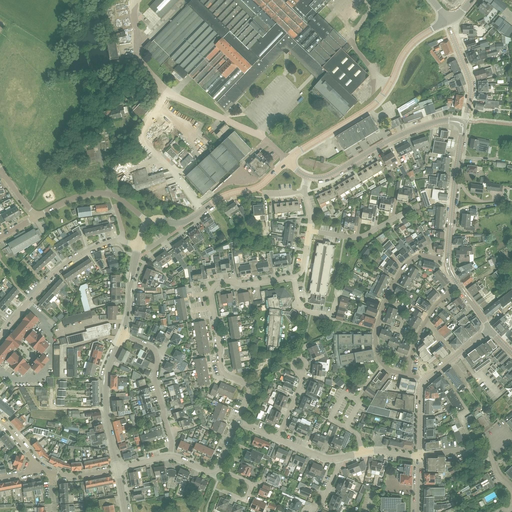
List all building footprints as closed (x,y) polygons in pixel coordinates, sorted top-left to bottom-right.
[(175,70),(183,78),(188,74),(227,112),(287,50),(319,81),(328,72),(323,67),(308,53),(253,0),(192,0),(152,42),(150,41),(148,39),(142,45),(144,47),(143,48),(145,49),(145,50),(161,66),(164,63),(172,72),(175,70)] [(162,18),(179,0),(156,0),(150,7),(162,18)] [(253,0),(308,53),(333,28),(338,32),(346,24),(326,5),(331,0),(253,0)] [(494,0),(493,1),(504,10),(507,6),(500,0),(494,0)] [(491,6),(490,8),(483,2),(478,8),(487,16),(494,8),(491,6)] [(500,17),(494,23),(499,27),(504,20),(500,17)] [(504,20),(497,30),(504,35),(511,26),(504,20)] [(470,37),(476,37),(476,31),(473,31),(473,26),(463,26),(463,34),(470,34),(470,37)] [(333,28),(308,53),(323,67),(341,48),(347,42),(338,32),(333,28)] [(120,32),(120,33),(113,35),(114,39),(107,40),(108,42),(114,40),(114,39),(126,36),(125,31),(120,32)] [(474,47),(475,50),(486,47),(484,42),(479,43),(479,42),(476,43),(475,39),(466,42),(468,49),(474,47)] [(444,54),(444,56),(454,53),(449,40),(440,43),(444,53),(444,54)] [(115,59),(119,58),(116,42),(107,43),(110,60),(111,68),(116,67),(115,59)] [(351,46),(347,43),(342,48),(345,52),(351,46)] [(503,43),(496,44),(496,49),(490,51),(486,52),(483,53),(469,59),(471,64),(480,60),(482,59),(483,59),(488,57),(497,55),(497,53),(501,52),(501,50),(504,50),(503,43)] [(370,76),(341,48),(323,67),(328,72),(351,95),(370,76)] [(486,52),(485,49),(481,51),(476,53),(475,51),(467,54),(469,59),(483,53),(486,52)] [(449,63),(449,64),(448,64),(449,67),(450,67),(451,68),(459,65),(456,60),(449,63)] [(495,68),(498,78),(505,76),(501,62),(493,65),(494,68),(495,68)] [(453,73),(461,70),(459,65),(451,68),(453,72),(453,73)] [(477,80),(494,75),(491,67),(475,72),(477,80)] [(351,95),(328,72),(319,81),(313,87),(343,116),(358,101),(351,95)] [(450,83),(456,81),(464,78),(462,73),(454,76),(455,78),(451,79),(451,80),(448,81),(449,83),(450,83)] [(456,87),(462,86),(466,84),(464,78),(456,81),(450,83),(452,88),(456,87)] [(343,116),(313,87),(309,92),(325,107),(339,121),(343,116)] [(485,104),(490,104),(502,105),(502,102),(499,102),(499,101),(486,100),(486,98),(491,99),(492,96),(487,96),(487,94),(478,93),(478,96),(477,96),(477,100),(486,101),(485,104)] [(417,97),(397,109),(399,113),(419,101),(417,97)] [(140,120),(150,109),(142,102),(132,112),(140,120)] [(402,118),(404,123),(423,117),(423,116),(427,115),(427,116),(436,113),(433,103),(424,106),(424,108),(411,113),(411,115),(402,118)] [(114,107),(114,110),(111,111),(103,113),(105,122),(113,120),(113,119),(122,117),(121,114),(125,113),(123,105),(117,107),(116,106),(114,107)] [(365,138),(379,130),(370,116),(336,136),(344,150),(362,140),(363,141),(366,139),(365,138)] [(400,117),(387,123),(390,130),(403,124),(400,117)] [(230,128),(226,123),(219,130),(220,131),(216,135),(219,138),(230,128)] [(240,162),(252,150),(235,131),(232,134),(230,132),(225,136),(227,138),(186,177),(203,195),(229,171),(232,174),(240,166),(237,163),(239,161),(240,162)] [(435,137),(435,141),(444,142),(445,139),(447,139),(449,132),(441,131),(440,138),(435,137)] [(423,150),(426,149),(425,146),(428,144),(426,137),(419,139),(422,147),(423,150)] [(455,139),(448,138),(447,147),(454,148),(455,139)] [(472,139),(470,148),(472,148),(477,149),(476,151),(483,152),(484,146),(489,147),(490,141),(486,140),(477,138),(477,140),(472,139)] [(415,149),(422,147),(419,139),(413,141),(415,149)] [(432,153),(438,154),(445,155),(446,149),(447,143),(444,142),(435,141),(432,153)] [(403,146),(407,155),(410,154),(409,152),(413,150),(409,143),(403,146)] [(406,160),(409,159),(407,155),(403,146),(397,150),(400,156),(403,155),(406,160)] [(87,147),(83,148),(84,156),(88,155),(89,161),(96,160),(94,148),(88,149),(88,150),(87,150),(87,147)] [(247,164),(254,171),(267,159),(260,152),(247,164)] [(392,152),(387,155),(392,164),(394,167),(397,166),(395,162),(397,161),(392,152)] [(394,167),(392,164),(387,155),(383,158),(388,166),(390,165),(392,168),(394,167)] [(175,159),(179,165),(184,162),(180,156),(175,159)] [(436,160),(436,163),(449,165),(450,158),(442,157),(442,161),(437,160),(436,160)] [(271,164),(267,159),(254,171),(260,178),(271,168),(271,164)] [(374,166),(378,173),(383,169),(378,161),(375,162),(377,164),(374,166)] [(426,168),(426,171),(433,172),(434,169),(436,169),(436,170),(438,170),(440,171),(448,172),(449,165),(436,163),(433,163),(432,168),(426,168)] [(373,164),(368,167),(373,176),(378,173),(374,166),(373,164)] [(480,170),(482,170),(482,167),(468,166),(468,169),(466,169),(466,172),(467,173),(471,173),(471,175),(476,175),(476,171),(479,171),(480,170)] [(364,172),(368,179),(373,176),(368,167),(365,168),(367,170),(364,172)] [(150,186),(147,177),(149,176),(146,168),(131,173),(132,175),(130,176),(134,192),(150,186)] [(357,173),(362,182),(368,179),(364,172),(362,170),(357,173)] [(166,181),(163,172),(147,177),(150,186),(166,181)] [(436,177),(436,180),(447,182),(448,175),(440,174),(438,174),(438,177),(436,177)] [(351,180),(355,187),(360,183),(355,175),(353,176),(354,178),(351,180)] [(346,183),(350,190),(355,187),(351,180),(350,178),(347,179),(349,181),(346,183)] [(446,189),(447,182),(429,180),(429,184),(435,185),(437,186),(436,187),(446,189)] [(340,186),(345,193),(350,190),(346,183),(345,181),(342,182),(343,184),(340,186)] [(488,183),(487,190),(502,192),(503,185),(500,185),(500,184),(488,183)] [(335,189),(339,196),(345,193),(340,186),(339,184),(337,185),(338,187),(335,189)] [(482,194),(483,186),(472,184),(471,192),(482,194)] [(176,201),(183,198),(181,193),(180,194),(178,189),(176,189),(174,185),(171,187),(176,201)] [(397,201),(402,202),(404,190),(399,189),(400,187),(397,187),(396,190),(399,191),(397,201)] [(404,187),(404,190),(402,202),(407,203),(409,193),(412,193),(412,189),(409,189),(409,188),(404,187)] [(327,193),(331,200),(336,197),(332,188),(330,189),(331,191),(327,193)] [(420,191),(425,206),(430,204),(425,190),(420,191)] [(322,195),(325,202),(331,200),(327,193),(327,191),(324,192),(325,194),(322,195)] [(316,198),(320,205),(325,202),(322,195),(321,193),(319,194),(319,196),(316,198)] [(386,199),(387,197),(379,196),(378,200),(381,200),(379,210),(384,211),(386,199)] [(393,207),(394,202),(395,198),(391,198),(391,200),(386,199),(384,211),(389,212),(390,207),(393,207)] [(235,202),(229,206),(234,214),(240,211),(238,208),(239,208),(235,202)] [(260,220),(265,220),(264,205),(253,206),(254,216),(260,215),(260,220)] [(362,219),(367,220),(369,208),(364,208),(364,206),(361,205),(360,209),(363,209),(362,219)] [(11,209),(15,217),(20,214),(16,206),(11,209)] [(77,208),(79,217),(91,216),(90,206),(77,208)] [(230,217),(234,214),(229,206),(224,210),(227,215),(228,215),(230,217)] [(376,212),(377,208),(374,207),(373,209),(369,208),(367,220),(372,221),(373,211),(376,212)] [(476,214),(477,212),(477,209),(470,208),(470,214),(463,214),(462,220),(473,221),(473,219),(474,216),(478,216),(478,214),(476,214)] [(6,211),(11,220),(15,217),(11,209),(6,211)] [(0,214),(0,218),(3,223),(5,222),(6,222),(11,220),(6,211),(0,214)] [(344,229),(349,230),(351,218),(346,217),(347,213),(344,212),(343,218),(346,219),(344,229)] [(217,225),(218,225),(215,222),(214,222),(209,215),(201,220),(206,227),(207,227),(209,230),(216,225),(217,225)] [(358,221),(359,217),(356,216),(356,218),(351,218),(349,230),(354,230),(356,220),(358,221)] [(278,228),(279,228),(294,230),(295,225),(291,224),(292,220),(286,220),(285,223),(286,224),(286,227),(282,226),(283,225),(278,224),(278,228)] [(465,230),(475,231),(475,227),(472,227),(473,221),(462,220),(462,227),(466,227),(465,230)] [(102,223),(103,226),(104,232),(110,231),(109,222),(107,221),(102,223)] [(84,229),(84,230),(85,236),(92,235),(90,229),(87,229),(86,225),(79,227),(80,230),(84,229)] [(79,226),(76,228),(72,230),(75,233),(71,235),(75,241),(80,238),(77,233),(80,231),(80,230),(79,227),(79,226)] [(6,248),(9,253),(12,251),(14,254),(23,249),(30,246),(30,245),(39,239),(38,237),(41,235),(38,229),(35,231),(34,230),(24,235),(22,233),(16,236),(18,238),(8,244),(9,246),(6,248)] [(204,238),(202,234),(198,229),(196,230),(196,229),(192,231),(201,243),(203,242),(202,240),(204,238)] [(444,239),(445,232),(440,232),(440,231),(433,230),(432,234),(436,235),(436,238),(444,239)] [(201,243),(192,231),(190,233),(190,234),(188,235),(194,243),(196,242),(198,245),(201,243)] [(62,233),(69,244),(75,241),(71,235),(69,237),(68,235),(67,235),(65,232),(62,233)] [(63,241),(63,240),(60,242),(61,242),(64,248),(69,244),(62,233),(60,235),(64,240),(63,241)] [(422,238),(420,239),(419,240),(424,247),(429,244),(422,233),(420,235),(422,238)] [(418,236),(415,238),(413,234),(411,235),(413,239),(419,250),(424,247),(419,240),(420,239),(418,236)] [(47,243),(50,245),(52,247),(54,245),(55,245),(58,251),(64,248),(61,242),(60,242),(58,243),(53,239),(52,240),(48,236),(45,240),(47,243)] [(415,253),(419,250),(413,239),(411,240),(407,242),(406,239),(405,237),(401,239),(405,245),(408,243),(409,246),(410,245),(415,253)] [(466,237),(462,237),(454,237),(453,245),(461,245),(468,244),(468,242),(466,242),(466,237)] [(195,249),(190,243),(187,245),(183,239),(177,243),(183,251),(187,249),(190,253),(195,249)] [(317,243),(314,263),(331,266),(335,245),(330,245),(331,242),(326,241),(325,244),(317,243)] [(444,249),(445,242),(441,241),(441,245),(437,245),(438,243),(434,243),(433,250),(437,250),(437,253),(443,254),(443,249),(444,249)] [(402,242),(399,244),(402,246),(397,250),(399,252),(405,259),(409,256),(405,250),(407,248),(402,242)] [(176,252),(174,254),(179,261),(178,261),(183,257),(180,253),(183,251),(177,243),(172,247),(176,252)] [(387,247),(385,245),(383,247),(387,252),(390,249),(393,246),(391,243),(387,247)] [(365,257),(370,250),(365,247),(361,253),(363,255),(365,257)] [(206,254),(204,251),(201,253),(199,248),(196,251),(200,257),(206,254)] [(472,255),(472,248),(465,248),(465,252),(457,252),(457,258),(459,258),(459,262),(470,262),(470,255),(472,255)] [(55,255),(51,250),(46,255),(51,260),(55,255)] [(280,257),(282,266),(288,265),(287,260),(290,260),(289,250),(286,250),(287,256),(280,257)] [(401,263),(405,259),(397,250),(393,253),(401,263)] [(174,254),(171,251),(168,253),(166,251),(161,255),(167,263),(172,259),(175,264),(179,261),(174,254)] [(268,251),(268,253),(267,254),(268,258),(267,258),(267,262),(262,262),(264,271),(269,270),(269,268),(273,268),(272,263),(270,251),(268,251)] [(272,263),(275,262),(275,267),(282,266),(280,257),(274,258),(273,253),(272,253),(272,251),(270,251),(272,263)] [(398,265),(391,259),(389,258),(391,255),(386,251),(384,253),(385,254),(387,256),(384,261),(388,263),(388,264),(395,269),(398,265)] [(51,260),(46,255),(43,258),(41,256),(39,253),(37,254),(46,264),(51,260)] [(118,268),(116,260),(116,256),(114,257),(113,253),(110,254),(106,255),(106,258),(107,258),(110,268),(106,269),(107,273),(112,272),(114,271),(114,269),(118,268)] [(225,261),(226,270),(231,270),(230,264),(231,264),(231,262),(233,262),(232,253),(228,254),(229,257),(227,257),(227,258),(224,258),(225,261)] [(46,264),(37,254),(35,256),(39,261),(37,264),(41,268),(46,264)] [(155,267),(162,271),(164,269),(162,267),(167,263),(161,255),(156,258),(157,260),(152,264),(155,267)] [(222,271),(226,270),(225,261),(220,261),(219,256),(217,256),(218,264),(219,264),(220,266),(221,266),(222,271)] [(257,257),(253,257),(253,260),(255,271),(258,270),(258,272),(264,271),(262,262),(258,263),(257,257)] [(88,271),(91,275),(93,273),(89,267),(93,264),(89,259),(83,263),(87,269),(88,271)] [(208,275),(212,275),(211,265),(210,263),(206,263),(205,260),(202,261),(203,265),(204,273),(204,269),(205,268),(206,271),(207,270),(208,275)] [(245,265),(246,274),(252,273),(251,271),(255,271),(253,260),(249,261),(250,264),(245,265)] [(384,261),(381,265),(379,267),(384,271),(386,269),(391,274),(395,269),(388,264),(388,263),(384,261)] [(473,267),(470,262),(456,268),(460,272),(457,274),(461,280),(468,274),(466,272),(470,270),(473,267)] [(87,269),(83,263),(76,267),(80,273),(87,269)] [(240,266),(240,263),(235,263),(237,274),(241,273),(241,275),(246,274),(245,265),(240,266)] [(314,263),(312,273),(330,276),(331,266),(314,263)] [(37,273),(41,268),(37,264),(32,268),(37,273)] [(192,272),(191,264),(188,267),(188,269),(189,275),(191,275),(192,277),(193,277),(194,282),(198,281),(197,271),(192,272)] [(412,266),(409,271),(420,277),(421,275),(418,273),(419,270),(412,266)] [(70,272),(74,277),(80,273),(76,267),(70,272)] [(147,268),(146,273),(155,277),(156,274),(159,275),(160,273),(147,268)] [(432,279),(434,281),(443,273),(440,269),(436,272),(435,271),(432,273),(435,276),(432,279)] [(498,270),(491,275),(494,280),(501,275),(498,270)] [(420,277),(409,271),(407,276),(414,280),(415,277),(419,279),(420,277)] [(63,276),(67,282),(74,277),(70,272),(63,276)] [(473,280),(470,276),(474,274),(472,272),(469,274),(469,275),(461,281),(465,286),(473,280)] [(146,273),(144,278),(156,282),(157,280),(154,279),(155,277),(146,273)] [(313,299),(309,302),(309,303),(320,305),(320,304),(321,298),(322,296),(326,296),(330,276),(312,273),(309,293),(314,294),(313,299)] [(435,283),(438,280),(440,283),(446,278),(443,273),(434,281),(435,283)] [(383,274),(381,276),(378,275),(377,277),(388,282),(390,277),(383,274)] [(405,275),(402,280),(413,285),(414,283),(411,281),(412,279),(414,280),(407,276),(405,275)] [(379,281),(378,283),(385,287),(388,282),(377,277),(376,279),(379,281)] [(151,286),(152,284),(155,285),(156,282),(144,278),(142,283),(145,284),(145,287),(151,287),(151,286)] [(441,289),(450,282),(446,278),(440,283),(442,285),(439,287),(441,289)] [(54,285),(62,292),(65,294),(67,293),(61,288),(65,284),(60,279),(54,285)] [(407,288),(408,286),(412,288),(413,285),(402,280),(400,285),(407,288)] [(467,289),(484,312),(511,289),(507,284),(493,295),(490,291),(486,294),(482,289),(484,287),(482,284),(480,286),(478,284),(477,282),(467,289)] [(79,291),(79,292),(88,288),(86,283),(80,286),(79,289),(80,291),(79,291)] [(378,283),(377,286),(373,284),(372,287),(383,292),(385,287),(378,283)] [(49,291),(54,295),(60,289),(54,285),(49,291)] [(353,293),(355,289),(346,285),(344,290),(353,294),(353,293)] [(409,297),(412,293),(405,290),(397,286),(394,291),(395,292),(394,293),(393,295),(396,297),(397,294),(396,292),(403,296),(404,293),(408,295),(408,296),(409,297)] [(10,292),(15,296),(19,292),(14,287),(10,292)] [(292,297),(292,296),(284,287),(275,289),(275,290),(268,291),(268,290),(261,292),(262,300),(263,302),(267,302),(268,310),(270,310),(270,314),(269,314),(266,346),(268,347),(268,350),(273,350),(274,347),(279,348),(280,344),(279,344),(279,340),(280,340),(281,333),(280,333),(280,329),(281,329),(282,323),(281,323),(281,318),(282,318),(282,315),(282,310),(281,310),(281,308),(282,308),(281,304),(288,303),(292,297)] [(381,297),(383,292),(372,287),(371,289),(375,291),(373,293),(381,297)] [(79,292),(81,298),(86,295),(85,290),(88,288),(79,292)] [(427,291),(436,299),(440,295),(434,290),(432,292),(429,289),(427,291)] [(491,317),(499,310),(501,311),(501,312),(502,312),(503,312),(503,311),(503,310),(511,302),(511,289),(484,312),(488,318),(490,315),(491,317)] [(49,301),(54,295),(49,291),(44,296),(49,301)] [(432,303),(436,299),(427,291),(426,293),(428,296),(426,298),(432,303)] [(6,297),(11,301),(15,296),(10,292),(6,297)] [(249,292),(243,293),(245,302),(250,301),(251,308),(254,307),(252,294),(249,294),(249,292)] [(228,303),(233,302),(233,305),(236,305),(237,306),(235,295),(232,295),(232,293),(226,294),(228,303)] [(237,306),(240,306),(240,303),(245,302),(243,293),(238,294),(238,296),(235,296),(235,295),(237,306)] [(220,307),(223,307),(223,304),(228,303),(226,294),(221,295),(221,297),(218,297),(220,307)] [(370,306),(377,308),(380,301),(376,300),(377,297),(368,294),(366,298),(372,301),(370,306)] [(44,307),(49,301),(44,296),(39,302),(44,307)] [(2,302),(6,306),(11,301),(6,297),(2,302)] [(463,301),(459,297),(449,305),(450,307),(454,304),(455,307),(463,301)] [(345,308),(346,308),(347,301),(341,299),(339,307),(345,308)] [(428,310),(431,304),(422,299),(419,305),(416,302),(414,305),(426,312),(427,310),(428,310)] [(90,310),(88,301),(82,304),(84,312),(90,310)] [(452,313),(454,316),(457,314),(456,313),(466,306),(463,301),(455,307),(457,309),(452,313)] [(364,305),(362,312),(375,317),(378,310),(364,305)] [(116,315),(117,315),(117,306),(108,306),(108,315),(100,315),(100,320),(116,319),(116,315)] [(389,307),(387,312),(401,317),(402,314),(397,312),(398,310),(389,307)] [(410,313),(420,318),(423,314),(416,309),(414,312),(411,310),(410,313)] [(438,315),(444,320),(444,321),(446,323),(448,321),(446,319),(449,315),(443,310),(438,315)] [(64,317),(62,319),(63,325),(92,318),(90,311),(64,317)] [(472,336),(477,332),(474,328),(475,328),(468,319),(466,316),(464,313),(462,311),(457,314),(454,316),(458,322),(460,322),(458,324),(460,327),(459,328),(454,322),(451,324),(448,327),(452,332),(453,332),(463,343),(470,338),(469,337),(471,336),(472,336)] [(11,334),(11,333),(6,339),(6,340),(0,346),(0,363),(38,320),(30,312),(28,314),(22,320),(22,321),(11,334)] [(356,316),(359,317),(358,319),(374,324),(376,319),(362,315),(357,313),(356,316)] [(416,329),(422,320),(414,315),(413,317),(409,315),(406,320),(410,322),(409,324),(416,329)] [(481,324),(481,323),(476,315),(472,318),(473,319),(470,321),(475,328),(476,327),(478,331),(480,327),(479,326),(481,324)] [(384,316),(382,322),(390,324),(391,322),(395,323),(396,320),(394,320),(386,317),(384,316)] [(438,330),(443,337),(451,331),(445,324),(442,327),(440,325),(443,321),(438,316),(432,323),(437,327),(436,328),(439,330),(438,330)] [(501,337),(509,329),(502,322),(504,320),(509,316),(506,318),(504,316),(492,327),(501,337)] [(373,328),(374,324),(358,319),(357,323),(373,328)] [(133,324),(131,329),(139,331),(138,333),(141,334),(143,328),(144,323),(141,322),(138,321),(137,325),(133,324)] [(87,331),(66,337),(68,345),(73,344),(89,340),(110,334),(109,331),(108,328),(109,328),(110,327),(111,326),(111,325),(110,324),(109,324),(109,323),(108,323),(95,327),(86,329),(87,331)] [(156,340),(162,343),(166,337),(169,338),(175,325),(171,325),(169,328),(166,333),(164,332),(163,335),(159,333),(156,340)] [(173,337),(171,341),(178,344),(181,338),(178,336),(179,333),(177,332),(180,327),(175,325),(170,336),(173,337)] [(379,337),(384,339),(389,326),(386,325),(384,330),(382,329),(379,337)] [(389,326),(384,339),(389,341),(392,333),(390,332),(392,327),(389,326)] [(36,349),(41,354),(49,345),(44,341),(46,338),(39,333),(37,336),(32,331),(25,339),(30,344),(29,345),(35,350),(36,349)] [(388,345),(393,347),(398,334),(395,333),(393,337),(391,336),(388,345)] [(428,364),(432,364),(438,360),(436,358),(439,356),(440,358),(444,358),(448,355),(449,351),(444,345),(436,352),(435,351),(433,353),(434,355),(432,357),(426,349),(436,340),(430,333),(429,335),(428,334),(423,338),(424,339),(422,340),(424,343),(418,347),(418,351),(420,353),(419,357),(423,361),(427,362),(428,364)] [(455,350),(459,347),(450,335),(448,333),(443,337),(446,340),(449,338),(452,342),(450,343),(455,350)] [(454,335),(452,333),(450,335),(459,347),(462,344),(457,338),(456,339),(453,336),(454,335)] [(372,345),(372,334),(364,334),(364,338),(362,338),(362,334),(334,335),(334,351),(337,367),(364,362),(363,358),(366,358),(366,361),(374,360),(372,350),(365,351),(364,345),(372,345)] [(398,334),(393,347),(398,348),(401,340),(399,339),(400,335),(398,334)] [(400,343),(397,351),(402,353),(407,340),(404,339),(402,344),(400,343)] [(489,353),(496,347),(491,339),(483,345),(483,344),(467,355),(468,356),(465,359),(470,366),(474,363),(474,362),(488,352),(489,353)] [(308,349),(310,354),(319,350),(322,349),(319,344),(320,343),(319,340),(310,344),(312,347),(308,349)] [(407,355),(410,346),(408,346),(410,341),(407,340),(402,353),(407,355)] [(94,347),(92,347),(91,350),(102,352),(103,346),(103,345),(102,343),(98,342),(97,345),(95,344),(94,347)] [(499,348),(492,355),(501,364),(508,357),(499,348)] [(133,354),(129,353),(130,353),(122,349),(120,355),(133,362),(133,361),(141,365),(143,362),(144,359),(147,353),(144,351),(140,357),(138,356),(137,359),(132,357),(133,354)] [(89,356),(92,356),(100,359),(102,352),(91,350),(89,356)] [(325,356),(323,354),(321,355),(319,350),(310,354),(313,359),(319,356),(320,359),(320,360),(328,359),(327,355),(325,356)] [(176,351),(173,357),(179,360),(178,364),(186,368),(188,363),(183,361),(184,359),(181,358),(183,354),(176,351)] [(18,371),(22,375),(30,367),(25,362),(25,361),(20,356),(19,357),(13,352),(6,361),(11,365),(10,367),(16,372),(18,371)] [(31,368),(37,373),(41,368),(41,369),(45,365),(44,364),(48,359),(43,355),(39,359),(37,358),(33,362),(35,363),(31,368)] [(132,364),(133,362),(120,355),(117,359),(124,363),(126,360),(129,362),(132,364)] [(88,362),(97,365),(98,365),(100,359),(92,356),(90,362),(88,362)] [(326,366),(327,363),(327,360),(328,359),(320,360),(321,362),(320,365),(313,364),(313,369),(322,370),(326,371),(326,366)] [(489,359),(475,369),(476,372),(491,361),(489,359)] [(167,362),(164,369),(171,372),(172,368),(175,370),(176,368),(184,372),(186,368),(178,364),(175,362),(171,360),(169,363),(167,362)] [(506,369),(509,371),(511,368),(511,361),(511,360),(500,370),(502,372),(506,369)] [(88,362),(87,368),(95,371),(97,365),(88,362)] [(93,377),(95,371),(87,368),(85,375),(93,377)] [(459,392),(466,386),(451,368),(444,373),(459,392)] [(317,379),(325,380),(325,376),(326,371),(322,370),(313,369),(312,375),(317,375),(317,379)] [(135,382),(137,387),(146,385),(144,379),(140,380),(140,378),(141,375),(133,370),(131,379),(135,382)] [(289,375),(291,372),(286,370),(284,373),(285,373),(284,376),(282,381),(284,382),(293,386),(292,385),(294,381),(293,381),(294,377),(289,375)] [(383,383),(389,375),(384,371),(380,377),(377,375),(373,381),(376,383),(379,379),(383,383)] [(451,407),(455,415),(465,409),(454,390),(442,375),(431,384),(435,390),(441,387),(446,397),(449,403),(451,407)] [(164,383),(166,387),(169,387),(178,384),(175,376),(166,379),(167,382),(164,383)] [(336,382),(345,390),(349,385),(340,378),(336,382)] [(401,378),(399,389),(406,391),(406,392),(415,394),(417,382),(409,381),(410,380),(401,378)] [(309,386),(319,390),(320,386),(322,387),(324,383),(318,380),(317,383),(311,380),(309,386)] [(212,395),(215,396),(221,382),(219,386),(215,384),(210,395),(212,396),(212,395)] [(220,394),(219,394),(222,395),(226,384),(221,382),(215,396),(217,392),(220,394)] [(283,387),(279,385),(277,388),(289,393),(290,389),(292,389),(293,386),(284,382),(285,382),(283,387)] [(224,395),(227,397),(231,386),(226,384),(222,395),(224,396),(224,395)] [(425,391),(425,414),(430,414),(430,413),(433,413),(433,409),(441,409),(441,402),(436,402),(436,398),(440,397),(441,399),(446,397),(441,387),(435,390),(431,384),(426,388),(425,391)] [(229,399),(232,400),(236,389),(231,386),(227,397),(230,398),(229,399)] [(313,393),(312,396),(319,399),(320,396),(317,395),(319,390),(309,386),(307,391),(313,393)] [(367,388),(364,392),(373,398),(376,393),(367,388)] [(276,393),(274,398),(286,402),(288,397),(283,395),(284,392),(280,390),(276,389),(275,392),(276,393)] [(394,407),(414,412),(415,396),(389,391),(389,392),(379,390),(370,406),(375,407),(385,409),(387,399),(394,401),(394,400),(396,400),(394,407)] [(304,396),(302,401),(310,405),(312,400),(316,401),(317,399),(319,399),(312,396),(310,399),(304,396)] [(275,404),(275,403),(274,406),(273,406),(277,408),(278,405),(284,407),(286,402),(274,398),(273,401),(276,402),(275,404)] [(174,406),(175,409),(184,406),(183,403),(181,403),(180,399),(170,402),(171,407),(174,406)] [(305,412),(311,414),(312,411),(308,410),(310,405),(302,401),(300,406),(306,409),(305,412)] [(217,406),(216,405),(215,407),(226,412),(229,407),(218,402),(217,406)] [(0,408),(5,412),(9,407),(4,403),(0,408)] [(124,414),(130,414),(130,410),(127,410),(127,408),(124,408),(124,405),(112,406),(113,411),(124,411),(124,414)] [(273,410),(271,414),(279,418),(282,413),(276,411),(277,408),(273,406),(272,409),(273,410)] [(5,412),(10,416),(14,412),(9,407),(5,412)] [(215,410),(214,413),(224,417),(226,412),(215,407),(214,409),(215,410)] [(413,422),(414,415),(404,413),(385,409),(375,407),(373,413),(413,422)] [(446,409),(449,415),(454,412),(451,407),(446,409)] [(182,417),(183,420),(189,418),(189,417),(184,414),(183,410),(173,413),(175,419),(182,417)] [(86,413),(86,416),(86,417),(92,416),(93,420),(101,418),(100,411),(95,412),(95,411),(86,413)] [(198,415),(202,424),(206,422),(202,413),(198,415)] [(212,415),(211,417),(227,424),(222,422),(224,417),(214,413),(213,416),(212,415)] [(269,419),(266,418),(265,421),(270,423),(271,420),(277,423),(279,418),(271,414),(269,419)] [(469,423),(476,419),(472,414),(465,418),(469,423)] [(10,421),(14,426),(24,418),(22,415),(18,419),(16,417),(10,421)] [(482,416),(477,419),(483,428),(483,429),(489,425),(482,416)] [(215,422),(214,422),(214,424),(225,429),(227,424),(211,417),(216,420),(215,422)] [(22,424),(24,422),(26,420),(24,418),(14,426),(19,431),(24,426),(22,424)] [(194,425),(193,424),(191,418),(189,418),(189,419),(179,422),(180,427),(182,427),(187,425),(188,429),(194,427),(194,426),(194,425)] [(305,424),(301,422),(302,419),(299,418),(297,422),(296,424),(294,430),(296,424),(299,425),(296,431),(301,434),(305,424)] [(112,422),(116,435),(123,434),(122,431),(125,430),(124,426),(121,426),(121,424),(126,423),(126,421),(126,420),(125,420),(125,419),(112,422)] [(288,428),(294,430),(296,424),(297,422),(292,420),(288,428)] [(412,433),(412,432),(414,432),(414,430),(413,429),(413,425),(405,424),(406,423),(398,421),(398,424),(396,423),(395,429),(412,433)] [(310,426),(305,424),(301,434),(306,436),(309,429),(311,430),(314,425),(311,423),(310,426)] [(95,434),(95,435),(96,435),(98,434),(97,432),(103,431),(101,424),(94,426),(94,429),(90,430),(90,432),(87,433),(87,435),(91,435),(95,434)] [(213,427),(212,429),(222,434),(225,429),(214,424),(213,426),(213,427)] [(64,426),(63,431),(78,434),(79,428),(64,426)] [(47,437),(49,430),(37,428),(35,434),(47,437)] [(386,434),(385,437),(391,438),(393,429),(387,428),(386,430),(379,428),(379,432),(386,434)] [(151,432),(153,440),(164,437),(161,429),(151,432)] [(343,439),(339,438),(335,448),(340,450),(341,448),(343,443),(346,445),(351,434),(346,431),(344,437),(343,439)] [(397,435),(398,435),(401,435),(400,439),(404,439),(408,439),(407,440),(413,441),(414,435),(408,434),(408,433),(404,433),(404,432),(398,431),(397,431),(397,435)] [(142,443),(153,440),(151,432),(140,436),(142,443)] [(312,443),(317,445),(322,434),(316,432),(316,434),(312,443)] [(0,441),(0,444),(8,437),(5,433),(0,437),(0,439),(1,441),(0,441)] [(97,438),(92,439),(94,446),(102,444),(102,441),(106,440),(104,433),(98,434),(96,435),(97,438)] [(125,440),(123,434),(116,435),(118,443),(125,440)] [(326,436),(322,434),(317,445),(322,447),(325,440),(326,436)] [(182,435),(180,439),(181,440),(177,451),(179,452),(180,450),(182,451),(187,439),(184,438),(185,436),(182,435)] [(330,446),(335,448),(339,438),(335,435),(332,440),(330,446)] [(0,447),(4,444),(6,446),(12,441),(8,437),(0,444),(0,447)] [(31,445),(34,449),(47,439),(46,437),(44,439),(43,440),(41,437),(37,441),(31,445)] [(255,437),(253,444),(262,448),(263,445),(269,448),(271,443),(255,437)] [(192,441),(193,439),(191,438),(189,440),(187,439),(182,451),(184,452),(183,453),(186,454),(192,441)] [(47,439),(34,449),(37,453),(43,448),(42,446),(49,441),(47,439)] [(397,439),(396,441),(389,439),(389,440),(384,439),(383,444),(388,446),(401,449),(413,450),(413,441),(407,440),(408,439),(404,439),(404,440),(402,440),(397,439)] [(425,451),(442,449),(441,440),(425,442),(425,451)] [(9,450),(15,445),(12,441),(6,446),(1,450),(3,451),(7,448),(9,450)] [(120,450),(131,447),(131,445),(126,446),(125,441),(118,443),(120,450)] [(195,446),(196,442),(192,441),(186,454),(188,456),(189,454),(191,455),(193,451),(195,446)] [(194,454),(197,455),(202,442),(200,441),(199,443),(196,442),(195,446),(193,451),(195,452),(194,454)] [(200,454),(202,455),(206,446),(203,445),(204,443),(202,442),(197,455),(199,456),(200,454)] [(212,444),(210,443),(208,447),(206,446),(202,455),(204,456),(203,457),(206,459),(211,446),(212,444)] [(209,458),(211,459),(215,450),(212,449),(213,447),(211,446),(206,459),(208,460),(209,458)] [(43,448),(37,453),(40,457),(41,456),(45,459),(48,455),(45,453),(46,452),(43,448)] [(131,458),(132,460),(138,458),(136,453),(131,455),(130,451),(129,448),(122,450),(123,453),(122,453),(123,459),(124,459),(131,458)] [(276,457),(280,458),(284,450),(279,448),(278,450),(275,449),(271,458),(275,460),(276,457)] [(283,463),(282,465),(284,466),(283,469),(285,470),(287,466),(285,466),(286,464),(287,465),(291,455),(288,454),(289,452),(284,450),(280,458),(280,459),(279,461),(283,463)] [(261,460),(263,454),(257,451),(255,455),(248,451),(245,458),(255,462),(258,463),(260,462),(261,460)] [(48,455),(45,459),(49,461),(48,463),(53,465),(57,454),(52,452),(52,453),(50,452),(48,455)] [(16,455),(14,460),(22,463),(23,460),(23,459),(24,456),(20,454),(19,456),(16,455)] [(466,462),(477,457),(475,454),(465,460),(466,462)] [(293,464),(297,466),(301,457),(296,455),(295,457),(292,456),(288,465),(292,467),(293,464)] [(427,471),(443,471),(445,471),(445,464),(451,465),(451,461),(445,461),(445,455),(438,455),(438,457),(434,457),(434,458),(427,458),(427,471)] [(301,467),(300,470),(304,472),(308,463),(305,461),(306,460),(301,457),(297,466),(301,467)] [(62,467),(66,468),(67,464),(64,463),(65,461),(60,459),(57,467),(61,469),(62,467)] [(15,466),(14,468),(19,470),(20,466),(21,467),(22,463),(14,460),(12,465),(15,466)] [(358,462),(353,464),(356,473),(361,471),(361,472),(365,470),(366,466),(364,460),(361,462),(358,464),(358,462)] [(372,470),(376,471),(378,462),(372,461),(372,463),(369,462),(367,476),(371,477),(372,470)] [(252,471),(254,465),(246,462),(244,466),(242,465),(239,472),(248,475),(250,471),(252,471)] [(378,462),(376,471),(380,472),(379,475),(383,476),(385,466),(382,465),(383,463),(378,462)] [(71,464),(67,464),(66,468),(71,469),(71,471),(76,470),(76,463),(75,463),(71,463),(71,464)] [(310,471),(315,473),(318,465),(313,463),(311,469),(307,467),(305,471),(309,473),(310,471)] [(352,474),(356,473),(353,464),(348,466),(348,468),(346,469),(345,468),(342,470),(344,475),(347,474),(349,477),(352,476),(352,474)] [(412,465),(400,464),(400,466),(399,466),(398,467),(397,469),(398,470),(399,470),(399,471),(402,471),(402,474),(404,474),(411,475),(412,465)] [(318,475),(316,480),(322,482),(325,475),(321,473),(323,467),(318,465),(315,473),(318,475)] [(161,477),(163,483),(168,482),(169,476),(167,476),(165,466),(160,467),(161,477)] [(456,466),(448,470),(450,475),(458,471),(456,466)] [(133,469),(134,472),(130,473),(131,480),(138,478),(138,472),(142,471),(141,467),(133,469)] [(176,481),(180,483),(181,480),(185,471),(180,469),(176,478),(176,481)] [(185,471),(181,480),(186,482),(190,473),(185,471)] [(280,482),(281,479),(279,475),(273,472),(272,475),(269,473),(267,477),(268,479),(271,481),(271,482),(271,484),(276,486),(278,481),(280,482)] [(441,483),(441,482),(441,478),(441,477),(439,477),(439,474),(435,474),(435,473),(425,473),(425,474),(424,475),(424,476),(425,477),(425,484),(435,484),(435,482),(437,482),(437,483),(441,483)] [(400,480),(400,483),(406,484),(407,485),(409,486),(410,485),(412,485),(412,476),(403,475),(397,474),(396,479),(397,480),(400,480)] [(112,476),(107,477),(108,485),(109,485),(116,483),(115,480),(113,481),(112,476)] [(479,484),(482,488),(493,482),(490,477),(482,482),(480,483),(479,484)] [(204,490),(207,482),(203,480),(204,479),(201,478),(201,479),(197,478),(196,479),(193,478),(190,485),(194,487),(194,485),(197,487),(196,488),(200,490),(201,488),(204,490)] [(341,478),(338,484),(351,489),(354,481),(347,478),(346,481),(341,478)] [(309,497),(312,491),(305,488),(306,485),(300,482),(297,488),(302,490),(300,493),(309,497)] [(260,489),(257,495),(258,495),(259,493),(261,494),(261,495),(267,498),(270,492),(269,491),(271,487),(263,484),(261,490),(260,489)] [(346,493),(348,488),(351,489),(338,484),(336,489),(342,491),(340,494),(341,495),(347,497),(352,499),(354,493),(350,491),(349,494),(346,493)] [(134,498),(137,498),(137,501),(145,500),(145,499),(144,496),(143,496),(142,491),(145,490),(144,487),(138,488),(139,491),(133,493),(134,498)] [(444,496),(445,496),(445,487),(427,487),(425,489),(424,497),(444,496)] [(92,496),(91,492),(87,493),(88,497),(84,498),(85,500),(89,500),(89,499),(90,499),(90,500),(93,499),(92,496)] [(298,510),(301,504),(299,502),(300,498),(292,495),(290,500),(292,501),(290,507),(298,510)] [(333,495),(331,500),(343,505),(341,504),(342,501),(344,503),(347,497),(341,495),(340,498),(333,495)] [(115,497),(98,500),(100,510),(103,510),(103,511),(114,511),(113,508),(116,508),(115,497)] [(380,511),(401,511),(404,511),(401,505),(401,503),(401,498),(381,497),(380,511)] [(228,511),(229,510),(226,509),(229,501),(230,500),(226,498),(225,500),(221,498),(217,507),(222,509),(220,511),(228,511)] [(260,511),(262,511),(266,504),(254,499),(251,508),(260,511)] [(337,511),(340,511),(342,508),(343,505),(331,500),(329,505),(335,508),(334,510),(337,511)] [(269,502),(267,507),(275,510),(277,505),(269,502)]
